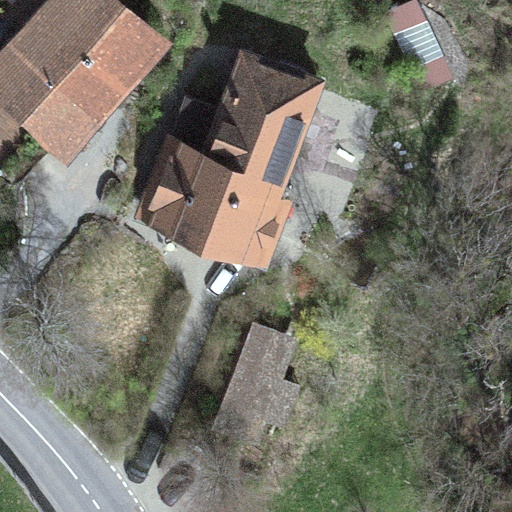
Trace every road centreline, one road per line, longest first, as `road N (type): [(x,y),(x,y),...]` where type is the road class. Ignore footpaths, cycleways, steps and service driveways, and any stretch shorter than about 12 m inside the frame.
road 1 (motorway): [(0,468),(212,511)]
road 2 (primary): [(102,511),(0,394)]
